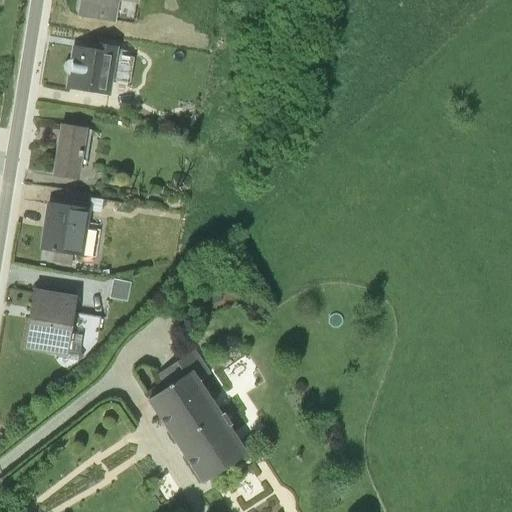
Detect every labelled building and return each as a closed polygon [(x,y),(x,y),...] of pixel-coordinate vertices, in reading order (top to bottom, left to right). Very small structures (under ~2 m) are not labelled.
[(139,0),(83,0),(81,15),(116,21),(120,3),(138,6),(139,0)] [(116,54),(72,47),(65,90),(110,97),(116,54)] [(92,130),(60,125),(53,175),(79,179),(81,168),(86,169),(92,130)] [(48,204),(42,249),(55,251),(53,263),(71,267),(73,255),(84,257),(90,211),(48,204)] [(37,312),(33,349),(53,352),(52,357),(77,360),(83,356),(78,352),(81,335),(70,332),(76,299),(34,292),(31,310),(37,312)] [(165,388),(146,400),(202,485),(247,455),(229,426),(231,425),(224,413),(221,414),(199,381),(210,374),(194,350),(156,374),(165,388)]
